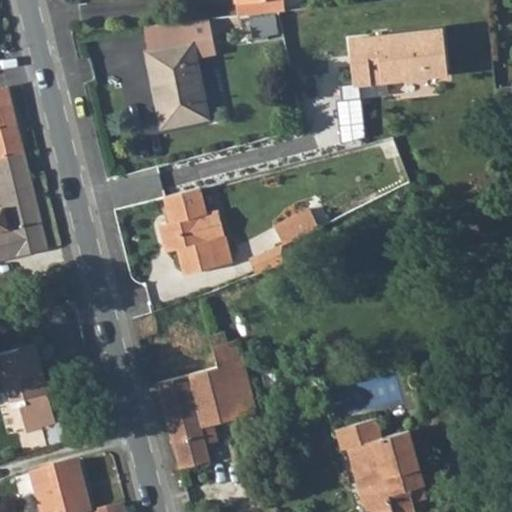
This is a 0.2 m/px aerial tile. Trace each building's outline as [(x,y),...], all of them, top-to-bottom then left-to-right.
[(285,0),(243,0),(243,4),(239,4),(240,24),(288,20),(285,0)] [(466,0),(468,8),(489,7),(488,0),(466,0)] [(278,22),(254,27),(258,46),(283,41),(278,22)] [(150,53),(148,54),(164,132),(211,123),(198,62),(195,45),(216,40),(213,26),(148,31),(150,53)] [(195,45),(198,62),(219,57),(216,40),(195,45)] [(450,46),(355,53),(356,71),(362,71),(362,80),(357,81),(359,98),(453,91),(450,46)] [(9,87),(0,89),(0,161),(26,156),(9,87)] [(26,156),(0,161),(0,198),(8,229),(0,230),(0,263),(50,251),(26,156)] [(204,196),(168,202),(173,229),(162,232),(167,259),(179,256),(184,282),(232,273),(221,219),(209,221),(204,196)] [(283,234),(291,253),(332,236),(324,217),(283,234)] [(259,267),(265,283),(298,271),(292,256),(259,267)] [(213,366),(160,381),(183,470),(213,461),(208,444),(220,441),(217,427),(259,416),(239,333),(226,337),(223,327),(210,331),(216,359),(211,361),(213,366)] [(37,345),(1,354),(9,383),(12,382),(17,402),(14,402),(15,407),(22,405),(29,430),(57,423),(48,389),(45,390),(42,375),(44,374),(37,345)] [(378,419),(337,430),(342,450),(350,448),(366,511),(392,511),(414,511),(413,504),(424,502),(422,491),(426,490),(410,432),(384,439),(378,419)] [(111,447),(98,453),(103,471),(117,466),(111,447)] [(29,475),(40,511),(91,511),(93,511),(77,460),(57,466),(29,475)]
